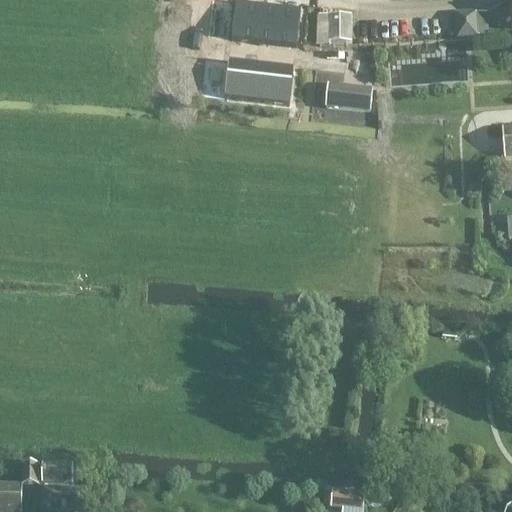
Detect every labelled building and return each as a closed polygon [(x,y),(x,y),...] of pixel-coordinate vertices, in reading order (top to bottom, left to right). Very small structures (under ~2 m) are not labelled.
[(302,14),(243,7),(239,47),(298,54),(302,14)] [(477,13),(454,15),(455,36),(456,43),(479,41),(479,39),(488,39),(487,15),(477,16),(477,13)] [(352,17),(329,17),(329,45),(352,44),(352,17)] [(291,113),(295,78),(230,71),(226,106),(291,113)] [(374,94),(329,89),(327,111),(371,116),(374,94)] [(511,162),(511,131),(503,132),(505,163),(511,162)] [(39,489),(40,469),(24,468),(23,489),(39,489)] [(42,492),(41,511),(87,511),(88,494),(73,493),(74,469),(43,468),(42,492)] [(0,511),(24,511),(24,491),(0,490),(0,511)] [(363,511),(365,496),(344,495),(344,496),(333,495),(332,508),(343,509),(342,511),(363,511)]
